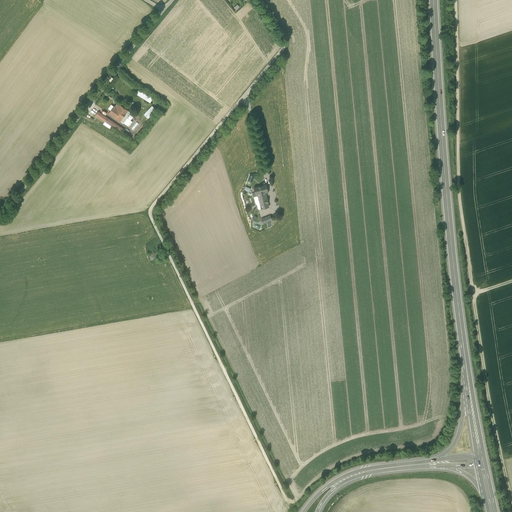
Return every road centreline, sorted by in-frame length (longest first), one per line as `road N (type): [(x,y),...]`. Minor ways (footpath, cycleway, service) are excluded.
road 1 (track): [(511,501),(460,207),(455,0)]
road 2 (track): [(243,96),(150,214),(285,499)]
road 3 (secondary): [(466,376),(433,0)]
road 4 (unclassified): [(0,205),(163,10)]
road 5 (motorway): [(433,459),(347,474),(304,511)]
road 6 (motorway): [(317,511),(329,492),(355,476),(429,465)]
